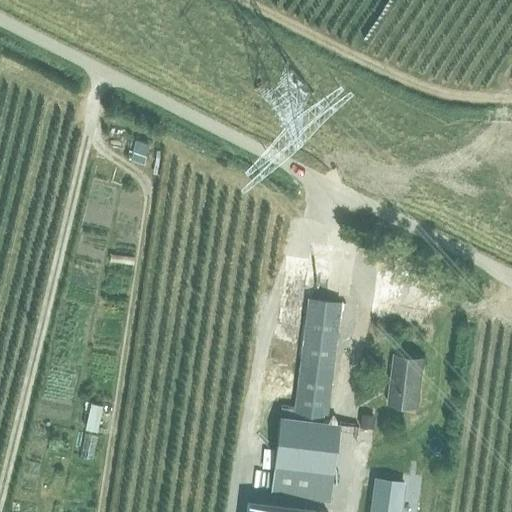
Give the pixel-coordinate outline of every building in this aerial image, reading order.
[(135,139),(131,160),(144,162),(148,142),(135,139)] [(309,298),(293,418),(280,416),(270,494),(329,502),(339,424),(321,422),(323,414),(327,414),(341,302),(309,298)] [(290,315),(288,329),(297,331),(299,316),(290,315)] [(419,407),(425,358),(395,354),(389,404),(419,407)] [(91,402),(86,427),(91,428),(96,429),(102,404),(99,404),(91,402)] [(361,414),(359,428),(373,429),(374,415),(361,414)] [(399,511),(403,481),(374,477),(369,511),(399,511)] [(247,503),(246,511),(320,511),(268,506),(247,503)]
